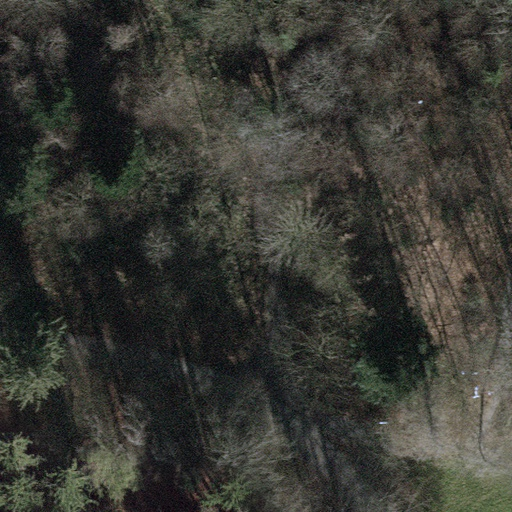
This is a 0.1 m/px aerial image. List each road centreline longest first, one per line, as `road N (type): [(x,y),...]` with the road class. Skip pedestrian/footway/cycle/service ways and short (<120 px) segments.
road 1 (track): [(0,333),(220,359),(290,342),(318,361)]
road 2 (residential): [(367,511),(318,361)]
